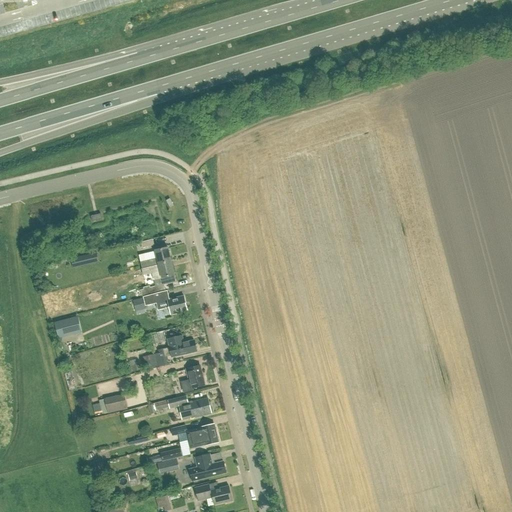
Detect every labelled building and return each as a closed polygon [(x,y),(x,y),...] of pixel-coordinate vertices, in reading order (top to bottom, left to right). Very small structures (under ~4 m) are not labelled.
[(162,231),(165,243),(181,239),(178,227),(162,231)] [(153,239),(141,243),(142,249),(155,245),(153,239)] [(157,258),(141,262),(142,269),(171,262),(168,248),(156,251),(157,258)] [(142,269),(144,276),(161,272),(162,278),(154,280),(156,287),(151,288),(150,287),(144,288),(144,290),(141,291),(142,297),(166,291),(165,285),(176,283),(174,276),(175,276),(171,262),(142,269)] [(169,308),(171,315),(187,311),(184,297),(170,300),(167,291),(160,293),(143,297),(146,306),(157,304),(158,311),(169,308)] [(55,323),(59,339),(77,334),(73,318),(55,323)] [(148,342),(164,336),(160,328),(145,334),(148,342)] [(180,344),(179,338),(168,340),(170,348),(159,351),(159,354),(155,355),(158,368),(169,365),(167,357),(172,356),(172,358),(197,353),(195,341),(180,344)] [(205,385),(201,366),(186,370),(189,381),(182,382),(184,392),(194,390),(193,388),(205,385)] [(128,409),(125,394),(105,399),(105,400),(99,401),(102,415),(108,413),(108,414),(128,409)] [(188,403),(186,396),(168,400),(170,407),(179,405),(182,419),(191,417),(191,418),(212,413),(208,399),(193,402),(193,401),(188,403)] [(157,413),(156,410),(170,407),(168,400),(154,403),(155,405),(148,406),(150,414),(157,413)] [(172,436),(186,433),(188,441),(217,434),(215,425),(200,428),(187,431),(186,425),(171,429),(172,436)] [(190,449),(219,442),(217,434),(188,441),(190,449)] [(180,449),(161,453),(163,462),(182,457),(180,449)] [(189,469),(192,481),(227,473),(224,461),(212,464),(210,454),(195,458),(197,467),(189,469)] [(178,459),(167,461),(170,472),(180,470),(178,459)] [(213,498),(214,505),(233,501),(229,486),(219,489),(217,483),(195,488),(198,499),(206,497),(207,499),(213,498)] [(158,506),(163,504),(164,507),(170,505),(168,496),(156,499),(158,506)]
